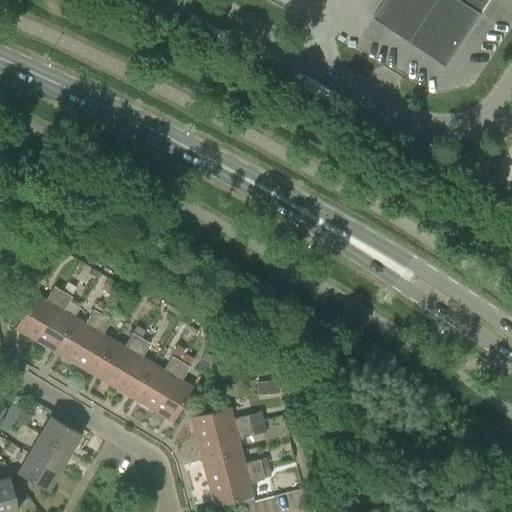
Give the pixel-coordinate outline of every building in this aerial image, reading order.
[(383,0),(373,17),(446,66),(482,12),(479,10),(485,0),(383,0)] [(95,280),(99,273),(92,269),(88,276),(95,280)] [(13,328),(33,339),(66,284),(57,279),(54,286),(53,286),(45,300),(34,293),(13,328)] [(112,295),(119,284),(109,279),(102,289),(112,295)] [(66,284),(33,339),(53,351),(73,316),(63,310),(71,297),(70,296),(74,288),(68,284),(66,284)] [(73,316),(53,351),(72,363),(101,315),(106,306),(98,302),(93,310),(92,309),(84,323),(73,316)] [(101,315),(72,363),(92,374),(113,340),(102,333),(110,320),(101,315)] [(131,398),(152,363),(141,356),(149,343),(148,342),(154,333),(146,328),(140,338),(112,386),(131,398)] [(113,340),(92,374),(112,386),(140,338),(131,333),(123,346),(113,340)] [(152,363),(131,398),(151,409),(179,361),(184,353),(175,348),(171,356),(163,369),(152,363)] [(212,361),(213,359),(211,358),(206,355),(205,354),(203,353),(197,364),(207,370),(212,361)] [(188,366),(179,361),(151,409),(171,421),(192,386),(180,380),(188,366)] [(256,382),(258,394),(279,391),(277,379),(256,382)] [(18,409),(9,404),(3,414),(12,419),(18,409)] [(189,416),(195,439),(249,425),(247,415),(232,419),(228,406),(189,416)] [(0,426),(6,430),(12,419),(3,414),(0,420),(0,426)] [(49,415),(38,434),(69,452),(80,433),(49,415)] [(249,425),(195,439),(201,461),(240,451),(237,439),(252,435),(264,431),(262,422),(249,425)] [(27,453),(58,471),(69,452),(38,434),(27,453)] [(240,451),(201,461),(206,483),(268,467),(265,457),(243,463),(240,451)] [(47,490),(58,471),(27,453),(16,472),(47,490)] [(270,476),(268,467),(206,483),(212,506),(252,496),(248,483),(263,479),(263,478),(270,476)] [(8,477),(0,478),(0,511),(14,511),(17,511),(8,477)]
